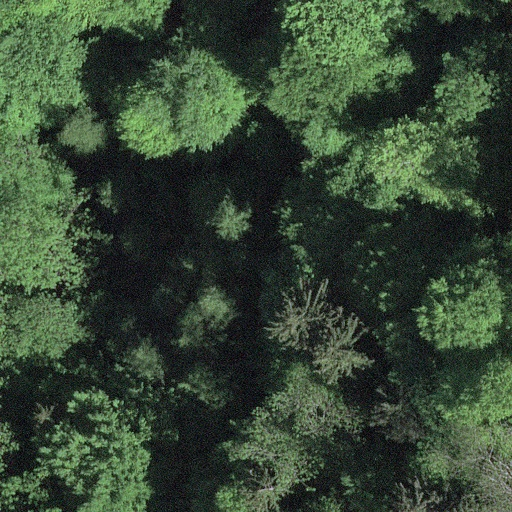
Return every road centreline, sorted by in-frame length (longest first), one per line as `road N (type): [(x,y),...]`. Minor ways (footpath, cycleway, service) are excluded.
road 1 (track): [(274,511),(344,183),(345,0)]
road 2 (track): [(0,86),(59,131),(130,238),(152,511)]
